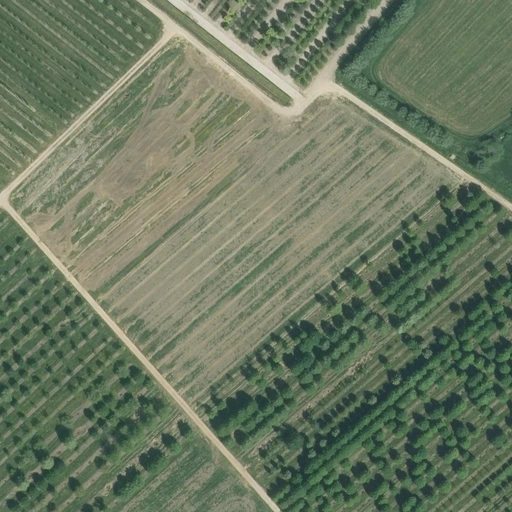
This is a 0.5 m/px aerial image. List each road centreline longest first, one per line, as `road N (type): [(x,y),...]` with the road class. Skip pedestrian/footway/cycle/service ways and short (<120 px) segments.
road 1 (track): [(280,511),(0,200)]
road 2 (track): [(475,182),(338,89),(317,90),(290,113),(278,109),(144,0)]
road 3 (track): [(0,199),(177,27)]
